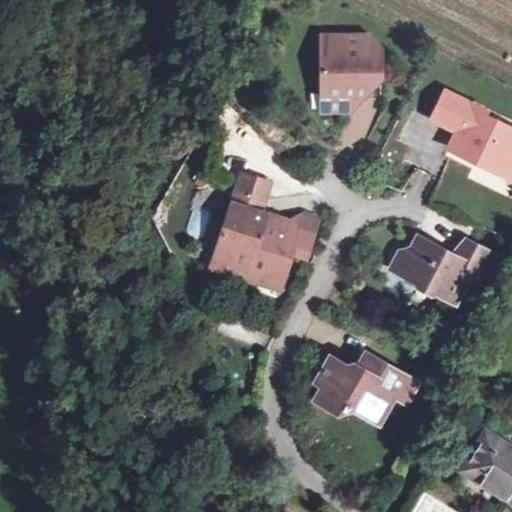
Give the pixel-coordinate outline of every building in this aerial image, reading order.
[(322,37),(322,50),(381,50),(369,36),(322,37)] [(322,50),(322,109),(344,109),(346,112),(367,92),(368,72),(381,72),(381,50),(322,50)] [(447,92),(434,119),(459,131),(452,147),(507,172),(511,162),(511,127),(485,115),(487,111),(447,92)] [(409,198),(428,202),(434,174),(414,170),(409,198)] [(216,253),(215,257),(231,262),(228,272),(264,283),(267,274),(283,280),(294,246),(307,250),(314,231),(311,230),(315,218),(303,215),(292,219),(290,223),(260,212),(270,182),(241,173),(231,207),(216,253)] [(207,178),(202,174),(196,181),(201,186),(207,178)] [(216,253),(231,207),(223,205),(209,251),(216,253)] [(412,246),(405,260),(410,278),(455,302),(470,273),(484,280),(496,256),(466,240),(456,259),(449,256),(450,253),(417,236),(412,246)] [(400,249),(390,267),(410,278),(405,260),(412,246),(400,249)] [(215,257),(212,267),(228,272),(231,262),(215,257)] [(267,274),(264,283),(280,289),(283,280),(267,274)] [(331,357),(316,381),(323,386),(315,399),(326,404),(337,408),(348,409),(349,403),(359,404),(363,403),(369,402),(373,401),(386,409),(394,395),(405,376),(366,353),(358,367),(353,364),(346,366),(331,357)] [(405,376),(394,395),(407,402),(417,383),(405,376)] [(379,422),(386,409),(373,401),(369,402),(363,403),(359,404),(349,403),(379,422)] [(511,448),(485,433),(463,469),(508,497),(511,500),(511,448)]
